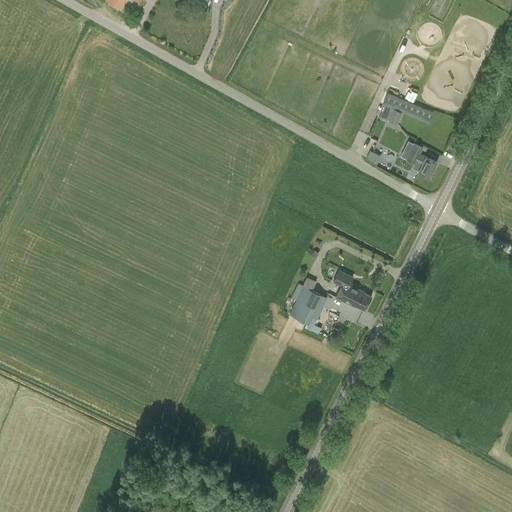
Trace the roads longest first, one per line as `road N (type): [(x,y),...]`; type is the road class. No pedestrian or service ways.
road 1 (unclassified): [(437,209),(62,0)]
road 2 (unclassified): [(286,511),(437,209)]
road 3 (unclassified): [(437,209),(511,59)]
